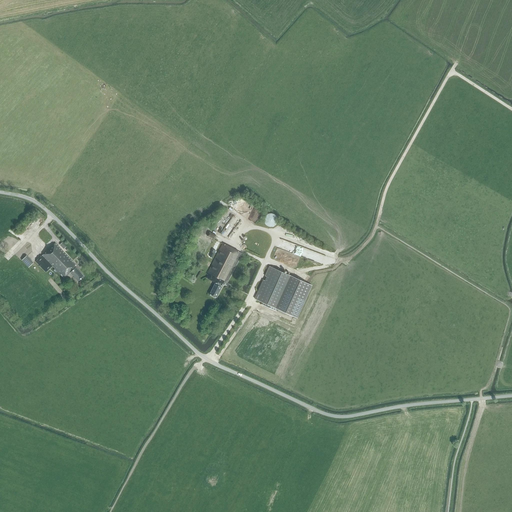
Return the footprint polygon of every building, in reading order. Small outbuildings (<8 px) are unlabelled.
[(277,222),(277,220),(277,218),(275,216),(274,214),(271,213),(269,213),(267,214),(265,216),(264,218),(263,220),(264,222),(265,224),(267,226),(269,227),(271,227),(274,226),(275,224),(277,222)] [(78,281),(83,275),(74,266),(76,265),(55,243),(35,261),(46,272),(52,266),(64,278),(70,272),(78,281)] [(242,253),(222,243),(207,273),(208,273),(207,274),(208,274),(206,278),(215,283),(209,294),(216,297),(222,286),(221,285),(222,284),(223,285),(225,282),(226,280),(228,281),(242,253)] [(21,260),(28,268),(33,263),(26,256),(21,260)] [(296,318),(311,285),(269,266),(265,276),(266,277),(264,281),(263,280),(254,299),(296,318)]
